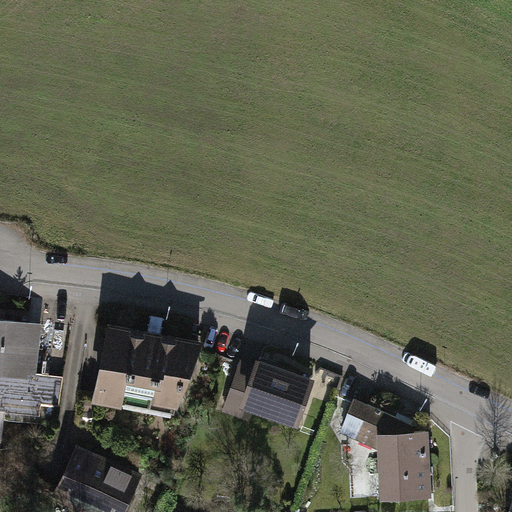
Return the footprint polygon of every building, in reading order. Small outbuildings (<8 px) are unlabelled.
[(42,323),(0,317),(0,405),(5,406),(4,411),(39,415),(41,399),(57,401),(60,380),(35,377),(42,323)] [(131,331),(109,327),(96,396),(123,401),(122,407),(147,411),(149,397),(176,402),(179,386),(182,386),(198,344),(174,339),(170,333),(163,337),(143,333),(139,328),(131,331)] [(258,361),(256,367),(245,398),(297,417),(310,379),(258,361)] [(231,394),(245,398),(256,367),(242,362),(231,394)] [(358,434),(370,405),(353,398),(342,428),(358,434)] [(370,405),(358,434),(382,443),(383,495),(428,495),(427,431),(413,431),(413,422),(370,405)] [(123,511),(139,477),(76,448),(57,489),(81,499),(77,509),(84,511),(123,511)]
